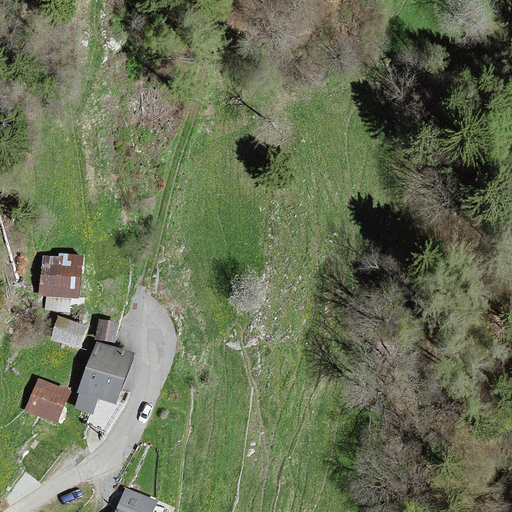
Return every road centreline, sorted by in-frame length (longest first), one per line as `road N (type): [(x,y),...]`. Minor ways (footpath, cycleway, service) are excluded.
road 1 (track): [(241,0),(204,70),(142,304)]
road 2 (unclassified): [(14,511),(119,444),(152,354),(142,304)]
